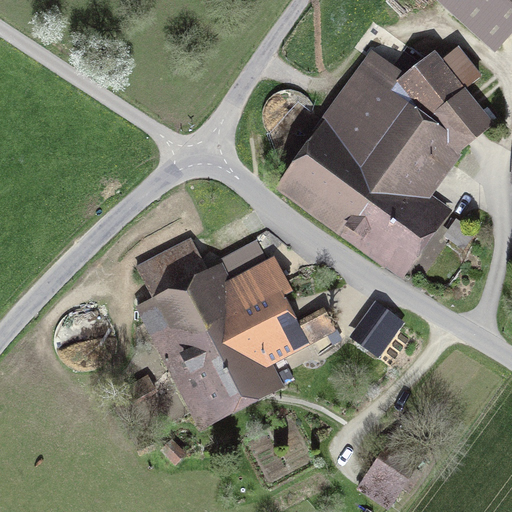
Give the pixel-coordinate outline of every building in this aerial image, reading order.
[(511,0),(442,0),(494,46),(511,26),(511,0)] [(451,100),(427,69),(396,91),(360,66),(360,67),(314,132),(319,136),(278,194),(387,269),(393,260),(399,264),(439,209),(427,200),(456,161),(484,138),(453,98),(451,100)] [(151,301),(136,308),(192,418),(272,377),(266,364),(300,346),(275,298),(283,294),(267,263),(228,284),(219,266),(205,273),(189,242),(135,270),(151,301)] [(398,325),(376,309),(353,341),(375,357),(398,325)] [(121,393),(128,407),(152,395),(144,381),(121,393)] [(172,468),(181,459),(169,446),(159,455),(172,468)] [(375,475),(398,493),(412,475),(389,458),(375,475)]
